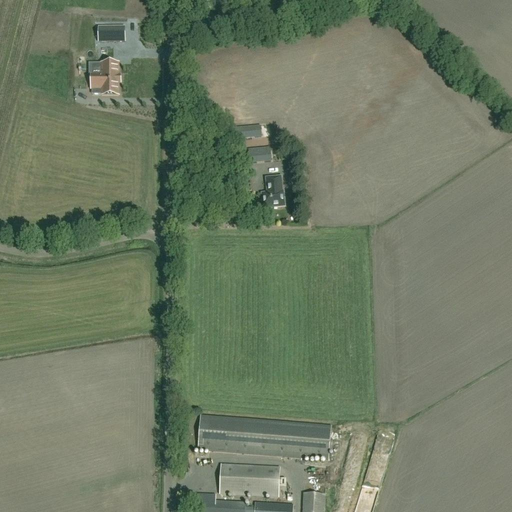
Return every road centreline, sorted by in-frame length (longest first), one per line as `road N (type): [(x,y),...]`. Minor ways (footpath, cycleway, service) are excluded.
road 1 (unclassified): [(166,511),(172,229)]
road 2 (unclassified): [(172,229),(175,0)]
road 3 (unclassified): [(172,229),(50,253),(0,247)]
